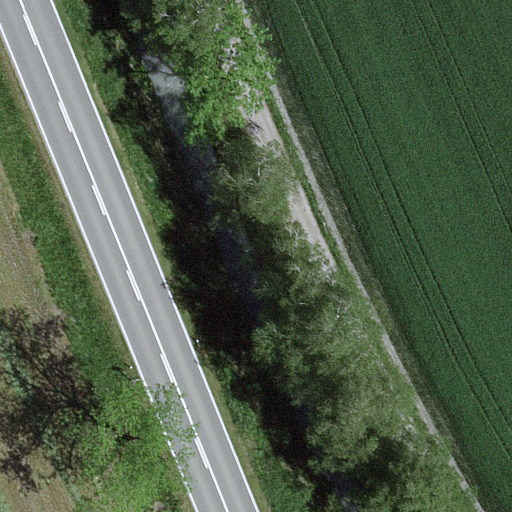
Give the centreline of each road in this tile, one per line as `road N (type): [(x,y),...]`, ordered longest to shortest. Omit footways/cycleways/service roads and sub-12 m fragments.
road 1 (track): [(435,511),(351,341),(205,0)]
road 2 (secondary): [(227,511),(21,0)]
